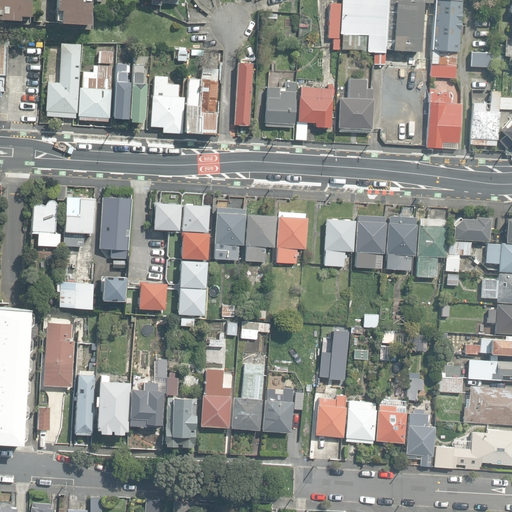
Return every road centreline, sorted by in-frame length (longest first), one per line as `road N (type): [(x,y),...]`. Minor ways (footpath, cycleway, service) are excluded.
road 1 (secondary): [(224,161),(511,181)]
road 2 (secondary): [(0,147),(224,161)]
road 3 (residential): [(511,496),(304,481)]
road 4 (residential): [(166,478),(0,467)]
road 5 (residential): [(231,26),(224,161)]
